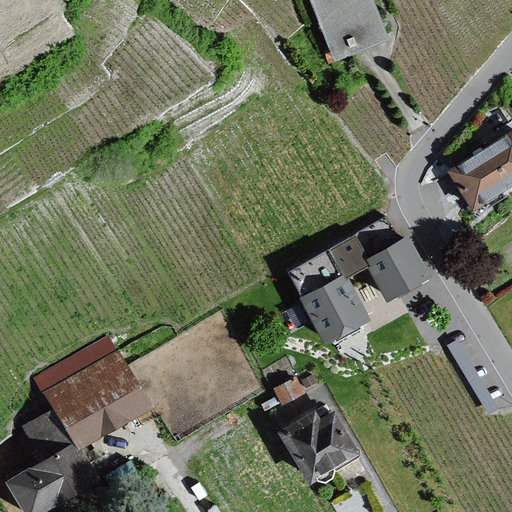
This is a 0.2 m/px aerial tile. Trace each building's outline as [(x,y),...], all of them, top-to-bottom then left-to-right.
[(368,0),(305,0),(327,65),(382,44),(368,0)] [(511,133),(451,171),(475,211),(511,186),(511,133)] [(383,312),(428,284),(389,218),(283,276),(317,354),(369,330),(354,299),(373,292),(383,312)] [(24,445),(0,458),(0,480),(15,511),(41,511),(94,483),(79,454),(150,412),(119,356),(79,375),(75,366),(36,383),(41,398),(48,415),(20,430),(24,445)] [(360,467),(332,415),(274,437),(303,491),(360,467)]
